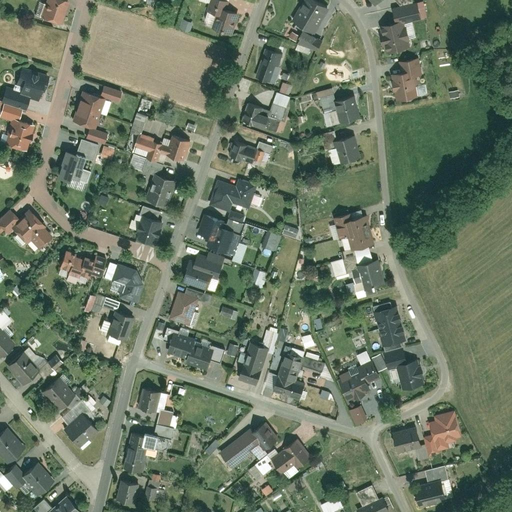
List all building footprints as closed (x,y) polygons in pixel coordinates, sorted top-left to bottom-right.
[(63,23),(70,0),(47,0),(43,17),(63,23)] [(214,28),(234,34),(240,13),(228,9),(231,0),(230,0),(211,0),(208,10),(218,13),(214,28)] [(250,13),(254,2),(249,0),(248,0),(244,11),(250,13)] [(318,0),(304,0),(293,19),(317,33),(332,8),(318,0)] [(381,25),(388,53),(413,47),(407,22),(424,17),(420,2),(395,8),(398,21),(381,25)] [(180,28),(191,31),(194,21),(184,18),(180,28)] [(306,29),(295,46),(308,53),(312,47),(317,50),(323,39),(306,29)] [(267,47),(257,75),(277,83),(287,54),(267,47)] [(393,73),(398,100),(420,95),(416,75),(424,74),(420,56),(400,60),(402,71),(393,73)] [(43,99),(50,74),(28,67),(21,93),(31,96),(43,99)] [(294,84),(284,81),(281,89),(291,93),(294,84)] [(104,84),(101,94),(107,96),(119,100),(123,90),(104,84)] [(27,108),(31,96),(21,93),(6,88),(2,100),(4,101),(24,107),(27,108)] [(91,126),(97,128),(107,96),(101,94),(83,89),(73,121),(91,126)] [(291,95),(278,90),(272,108),(285,113),(291,95)] [(337,101),(342,121),(362,116),(356,96),(337,101)] [(20,119),(24,107),(4,101),(1,114),(0,115),(12,119),(20,121),(20,119)] [(284,115),(249,102),(243,119),(278,132),(284,115)] [(140,133),(142,134),(146,121),(136,118),(131,131),(140,133)] [(20,121),(12,119),(5,143),(28,150),(35,123),(20,119),(20,121)] [(87,136),(106,142),(109,132),(97,128),(91,126),(87,136)] [(150,149),(147,157),(159,161),(162,152),(186,160),(192,140),(174,134),(170,144),(142,134),(140,133),(136,145),(150,149)] [(337,140),(344,163),(362,158),(356,135),(337,140)] [(83,137),(77,153),(87,157),(93,159),(99,144),(83,137)] [(235,139),(230,152),(253,161),(258,148),(235,139)] [(105,144),(101,154),(111,158),(116,148),(105,144)] [(83,168),(87,157),(77,153),(66,149),(61,163),(63,164),(58,176),(70,180),(72,177),(81,180),(85,169),(83,168)] [(156,172),(162,174),(166,163),(159,161),(147,157),(144,168),(156,172)] [(147,199),(169,206),(178,179),(162,174),(156,172),(147,199)] [(219,177),(210,202),(231,209),(234,200),(251,206),(259,183),(240,176),(238,183),(219,177)] [(145,213),(159,217),(161,208),(144,203),(142,211),(145,213)] [(12,225),(20,217),(11,208),(0,218),(0,224),(4,229),(6,231),(12,225)] [(47,225),(30,208),(20,217),(12,225),(29,242),(32,239),(40,247),(53,235),(45,227),(47,225)] [(351,238),(354,248),(377,241),(369,212),(355,216),(353,210),(336,215),(341,236),(350,234),(351,238)] [(138,236),(156,242),(164,218),(159,217),(145,213),(138,236)] [(287,222),(284,231),(296,235),(299,227),(287,222)] [(336,223),(331,224),(334,238),(340,237),(336,223)] [(243,232),(228,226),(219,247),(235,253),(243,232)] [(282,234),(270,229),(264,244),(277,249),(282,234)] [(90,272),(101,275),(108,256),(97,252),(95,257),(86,254),(85,256),(76,253),(78,249),(67,246),(61,265),(89,275),(90,272)] [(191,258),(184,279),(215,290),(227,256),(210,250),(209,253),(200,250),(196,260),(191,258)] [(332,260),(337,275),(349,272),(344,256),(332,260)] [(361,261),(367,287),(387,282),(380,257),(361,261)] [(104,277),(112,280),(118,263),(110,261),(104,277)] [(124,284),(120,296),(138,302),(144,286),(138,270),(118,263),(112,280),(124,284)] [(257,269),(255,277),(263,279),(265,271),(257,269)] [(180,289),(170,317),(191,324),(201,296),(180,289)] [(90,312),(96,295),(90,293),(84,309),(90,312)] [(115,308),(118,309),(121,300),(106,295),(103,304),(115,308)] [(375,309),(384,344),(408,338),(400,303),(375,309)] [(224,305),(221,313),(232,317),(234,308),(224,305)] [(0,323),(2,326),(13,318),(3,307),(0,309),(0,323)] [(108,331),(127,338),(135,315),(118,309),(115,308),(108,331)] [(0,355),(16,342),(2,326),(0,323),(0,355)] [(283,325),(279,336),(285,338),(289,327),(283,325)] [(175,331),(170,350),(188,356),(187,361),(209,368),(215,347),(196,342),(197,338),(175,331)] [(306,347),(316,343),(311,331),(301,335),(306,347)] [(252,340),(241,374),(259,380),(271,346),(252,340)] [(230,342),(227,353),(236,355),(239,344),(230,342)] [(398,364),(404,388),(427,382),(420,356),(410,359),(407,348),(386,353),(389,367),(398,364)] [(287,349),(274,388),(302,398),(307,383),(297,380),(306,355),(287,349)] [(24,350),(8,364),(23,382),(40,368),(24,350)] [(340,373),(351,398),(356,395),(357,398),(368,393),(367,390),(373,388),(370,381),(382,376),(375,359),(340,373)] [(61,374),(42,390),(58,408),(67,400),(77,392),(61,374)] [(143,385),(139,404),(147,406),(158,409),(162,389),(143,385)] [(82,398),(77,392),(67,400),(72,407),(82,398)] [(100,400),(109,405),(112,399),(104,394),(100,400)] [(350,408),(356,424),(369,418),(362,403),(350,408)] [(161,407),(158,421),(172,424),(175,410),(161,407)] [(61,416),(68,423),(77,415),(71,408),(61,416)] [(433,432),(425,434),(430,455),(442,452),(441,448),(451,446),(450,441),(459,439),(458,436),(464,435),(457,408),(436,413),(437,418),(430,419),(433,432)] [(68,423),(65,426),(81,444),(100,428),(84,410),(77,415),(68,423)] [(256,428),(254,425),(222,450),(234,466),(254,450),(261,458),(272,449),(269,446),(281,436),(267,419),(256,428)] [(172,424),(158,421),(156,433),(174,437),(176,425),(172,424)] [(0,452),(8,462),(26,446),(8,425),(0,432),(0,452)] [(418,426),(394,432),(399,451),(423,445),(418,426)] [(125,466),(144,470),(152,434),(133,430),(125,466)] [(159,434),(157,448),(167,450),(168,443),(161,442),(162,435),(159,434)] [(281,451),(274,457),(285,471),(295,463),(298,466),(313,454),(299,436),(281,451)] [(276,446),(272,449),(261,458),(256,462),(265,473),(274,466),(269,460),(274,457),(281,451),(276,446)] [(26,479),(38,494),(56,478),(40,459),(25,472),(22,475),(26,479)] [(22,475),(25,472),(17,462),(5,473),(17,487),(26,479),(22,475)] [(447,464),(427,469),(430,481),(450,476),(447,464)] [(153,478),(161,480),(162,473),(155,471),(153,478)] [(118,498),(138,502),(143,481),(122,477),(118,498)] [(151,478),(149,484),(159,486),(161,487),(162,480),(161,480),(153,478),(151,478)] [(444,479),(416,486),(421,507),(449,500),(444,479)] [(262,489),(267,495),(275,489),(270,482),(262,489)] [(357,491),(364,504),(381,496),(374,483),(357,491)] [(148,484),(145,496),(156,499),(159,486),(149,484),(148,484)] [(49,511),(82,511),(84,511),(68,493),(53,506),(48,511),(49,511)] [(358,508),(360,511),(386,511),(392,509),(384,494),(381,496),(364,504),(358,508)] [(324,511),(328,511),(341,506),(336,495),(321,502),(324,511)] [(49,511),(48,511),(53,506),(45,497),(35,506),(39,511),(49,511)]
